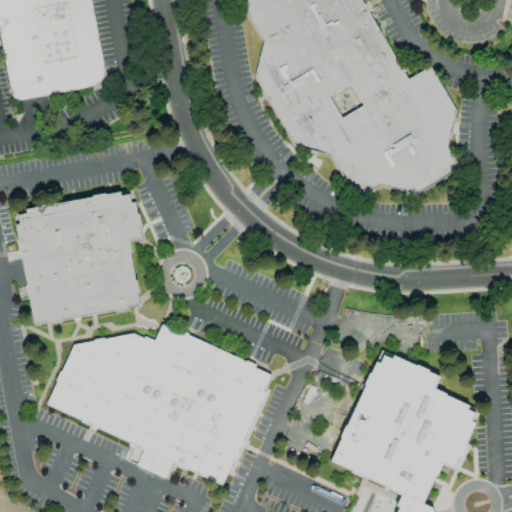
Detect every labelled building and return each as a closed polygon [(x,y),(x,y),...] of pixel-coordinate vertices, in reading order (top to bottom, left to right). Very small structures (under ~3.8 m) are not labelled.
[(19,101),(17,101),(16,100),(15,100),(13,99),(12,98),(12,97),(11,95),(11,94),(0,34),(0,0),(90,0),(103,66),(103,67),(104,68),(104,70),(104,71),(104,73),(104,74),(104,75),(103,77),(103,78),(102,79),(101,80),(101,81),(100,82),(99,83),(98,84),(96,85),(95,86),(94,86),(93,87),(91,87),(90,87),(20,101),(19,101)] [(360,0),(407,80),(429,67),(455,111),(446,146),(459,168),(416,194),(380,185),(356,200),(330,156),(294,146),(254,77),(263,43),(238,0),(360,0)] [(34,326),(29,298),(27,298),(25,285),(26,285),(20,253),(19,253),(17,241),(18,241),(15,225),(19,224),(18,216),(26,215),(25,210),(92,198),(92,196),(104,194),(105,195),(132,190),(137,215),(138,215),(141,227),(139,228),(141,240),(129,243),(131,253),(130,253),(135,281),(136,281),(138,294),(137,294),(140,306),(126,309),(127,310),(115,312),(114,311),(62,321),(62,322),(49,325),(49,323),(34,326)] [(73,345),(94,341),(93,340),(103,339),(103,340),(133,334),(143,339),(144,337),(154,341),(161,325),(177,332),(178,330),(188,334),(187,336),(245,363),(246,361),(255,365),(254,368),(271,376),(263,392),(265,393),(261,402),(260,401),(236,454),(237,454),(233,463),(231,462),(221,485),(186,469),(186,471),(177,466),(177,465),(144,450),(143,451),(134,447),(135,446),(90,425),(89,426),(81,422),(81,421),(46,405),(57,381),(56,381),(60,371),(61,372),(73,345)] [(396,511),(399,508),(396,507),(401,496),(389,490),(389,489),(362,477),(362,478),(350,472),(351,471),(330,461),(341,438),(339,437),(345,426),(346,427),(365,386),(363,386),(369,373),(370,374),(381,351),(416,367),(416,366),(428,371),(427,372),(439,377),(433,389),(445,395),(480,412),(463,447),(465,448),(460,459),(458,459),(453,470),(441,465),(436,476),(435,476),(422,504),(431,509),(432,511),(396,511)]
